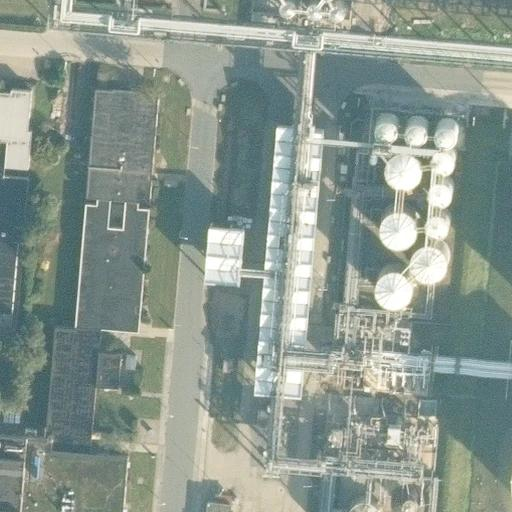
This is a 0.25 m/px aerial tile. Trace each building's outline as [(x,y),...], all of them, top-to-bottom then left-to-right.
[(98,70),(97,87),(106,88),(107,71),(98,70)] [(0,222),(15,224),(24,225),(28,176),(3,174),(4,164),(29,166),(32,130),(32,129),(29,128),(29,118),(32,87),(12,86),(11,90),(11,91),(0,89),(0,222)] [(56,325),(48,426),(54,427),(53,430),(0,425),(0,511),(123,511),(128,454),(91,451),(97,383),(119,385),(122,352),(100,350),(102,328),(139,330),(150,207),(138,206),(139,201),(150,202),(160,91),(113,87),(113,89),(96,87),(87,196),(98,197),(97,202),(86,202),(76,327),(56,325)] [(373,104),(372,107),(372,111),(373,114),(375,117),(378,119),(381,120),(384,120),(388,119),(391,116),(393,113),(393,110),(393,106),(391,103),(389,100),(385,99),(382,98),(378,99),(375,101),(373,104)] [(404,106),(402,110),(402,113),(403,116),(405,119),(408,121),(412,122),(415,122),(418,121),(421,119),(423,116),(424,112),(423,109),(422,105),(419,103),(416,101),(412,101),(409,102),(406,104),(404,106)] [(433,109),(432,113),(432,116),(433,119),(435,122),(438,124),(441,125),(444,125),(448,124),(450,122),(452,119),(453,115),(453,112),(451,108),(448,106),(445,104),(442,104),(438,105),(435,107),(433,109)] [(325,124),(279,120),(256,386),(302,390),(325,124)] [(407,141),(405,141),(402,141),(400,141),(398,142),(397,143),(395,144),(393,145),(392,147),(390,149),(389,150),(388,152),(388,154),(387,156),(387,158),(387,161),(388,163),(388,165),(389,167),(390,168),(391,170),(392,172),(394,173),(396,174),(398,175),(399,176),(401,177),(404,177),(406,177),(408,177),(410,177),(412,176),(414,175),(416,174),(417,173),(419,172),(420,170),(421,168),(422,167),(423,165),(424,163),(424,160),(424,158),(424,156),(423,154),(423,152),(422,150),(421,148),(420,147),(418,145),(416,144),(415,143),(413,142),(411,141),(409,141),(407,141)] [(446,143),(445,142),(443,142),(442,143),(440,143),(439,144),(437,145),(436,146),(435,147),(434,148),(433,150),(433,151),(433,153),(432,154),(433,156),(433,157),(433,159),(434,160),(435,162),(436,163),(438,164),(439,165),(440,165),(442,166),(444,166),(445,166),(447,166),(448,165),(450,164),(451,164),(452,163),(453,161),(454,160),(455,159),(456,157),(456,156),(456,154),(456,152),(456,151),(455,149),(454,148),(453,147),(452,145),(451,144),(449,144),(448,143),(446,143)] [(442,174),(441,174),(439,174),(438,175),(436,175),(435,176),(433,177),(432,178),(431,180),(431,181),(430,183),(430,184),(430,186),(430,187),(430,189),(431,191),(431,192),(432,193),(433,194),(435,195),(436,196),(438,197),(439,197),(441,197),(442,197),(444,197),(446,197),(447,196),(448,195),(450,194),(451,193),(452,191),(452,190),(453,188),(453,187),(453,185),(453,183),(452,182),(452,180),(451,179),(450,178),(448,177),(447,176),(446,175),(444,175),(442,174)] [(402,201),(400,201),(398,201),(396,202),(394,202),(392,203),(390,205),(388,206),(387,208),(386,209),(385,211),(384,213),(383,215),(383,217),(383,220),(383,222),(383,224),(384,226),(385,228),(386,230),(388,232),(389,233),(391,234),(393,236),(395,236),(397,237),(399,237),(401,238),(403,237),(406,237),(408,236),(410,236),(411,234),(413,233),(415,232),(416,230),(417,228),(418,226),(419,224),(419,222),(420,220),(420,218),(419,215),(419,213),(418,211),(417,209),(416,208),(414,206),(412,205),(411,203),(409,202),(407,202),(405,201),(402,201)] [(440,206),(438,206),(437,206),(435,207),(434,207),(432,208),(431,209),(430,210),(429,211),(428,212),(428,214),(427,215),(427,217),(427,218),(427,220),(428,221),(428,223),(429,224),(430,225),(431,226),(432,227),(433,228),(435,229),(436,229),(438,229),(439,229),(441,229),(442,229),(444,228),(445,228),(446,227),(448,226),(449,224),(449,223),(450,222),(450,220),(451,219),(451,217),(450,216),(450,214),(450,213),(449,211),(448,210),(447,209),(446,208),(444,207),(443,207),(441,206),(440,206)] [(0,310),(12,312),(17,240),(13,240),(15,224),(0,222),(0,310)] [(206,276),(240,279),(245,226),(211,223),(206,276)] [(433,234),(431,234),(429,234),(427,234),(425,235),(423,236),(421,237),(419,238),(418,239),(416,241),(415,243),(414,245),(413,246),(413,248),(413,251),(412,253),(413,255),(413,257),(414,259),(415,261),(416,263),(417,264),(419,266),(420,267),(422,268),(424,269),(426,270),(428,270),(430,270),(432,270),(434,270),(436,269),(438,269),(440,268),(442,266),(444,265),(445,264),(446,262),(447,260),(448,258),(449,256),(449,254),(449,252),(449,250),(448,248),(448,246),(447,244),(446,242),(444,240),(443,239),(441,237),(439,236),(437,235),(435,235),(433,234)] [(399,259),(397,259),(395,259),(393,260),(390,260),(388,261),(386,262),(385,263),(383,265),(382,266),(380,268),(379,270),(379,272),(378,274),(378,277),(378,279),(378,281),(379,283),(379,285),(380,287),(382,289),(383,290),(385,292),(386,293),(388,294),(390,295),(392,296),(395,296),(397,296),(399,296),(401,295),(403,295),(405,294),(407,293),(409,291),(410,290),(412,288),(413,286),(414,284),(414,282),(415,280),(415,278),(415,276),(414,273),(414,271),(413,269),(412,267),(410,266),(409,264),(407,263),(405,262),(403,261),(401,260),(399,259)] [(0,345),(8,345),(7,324),(0,324),(0,345)] [(125,366),(135,367),(136,354),(126,354),(125,366)] [(223,370),(233,371),(234,358),(224,357),(223,370)] [(388,439),(400,440),(401,425),(389,424),(388,439)] [(230,511),(232,495),(216,493),(215,501),(208,500),(206,511),(230,511)] [(367,493),(365,493),(363,494),(361,494),(359,495),(357,496),(355,497),(354,498),(353,500),(352,501),(351,503),(350,505),(350,507),(349,509),(349,511),(381,511),(382,509),(381,507),(381,505),(380,503),(380,502),(378,500),(377,498),(376,497),(374,496),(372,495),(371,494),(369,494),(367,493)] [(411,496),(410,496),(408,496),(407,497),(406,498),(405,499),(404,500),(403,501),(403,503),(403,504),(404,506),(404,507),(405,508),(406,509),(408,510),(409,510),(411,510),(412,510),(414,510),(415,509),(416,508),(417,506),(417,505),(418,504),(417,502),(417,501),(416,499),(415,498),(414,497),(413,496),(411,496)]
